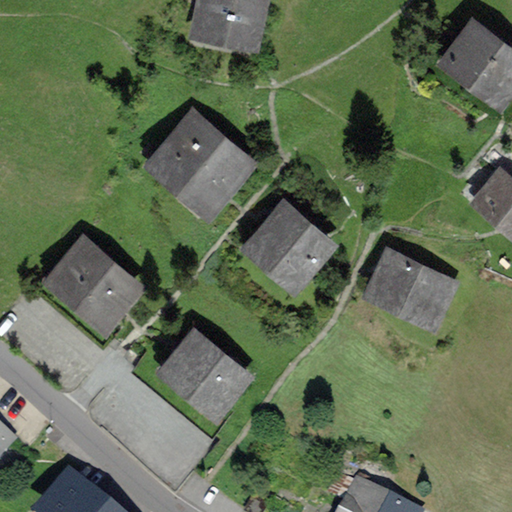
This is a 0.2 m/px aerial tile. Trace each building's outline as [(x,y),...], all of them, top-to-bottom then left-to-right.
[(207,0),(204,16),(259,28),(265,0),(207,0)] [(505,34),(480,15),(453,50),(504,90),(511,79),(511,36),(507,32),(505,34)] [(160,148),(215,194),(256,145),(201,100),(160,148)] [(483,194),(511,219),(511,174),(505,169),(483,194)] [(313,208),(292,191),(258,231),(302,268),(336,228),(326,220),(329,216),(316,205),(313,208)] [(58,264),(111,309),(141,273),(116,252),(118,250),(90,226),(58,264)] [(393,246),(374,284),(435,315),(454,276),(393,246)] [(200,321),(171,355),(221,397),(252,361),(225,338),(223,340),(200,321)] [(0,441),(13,427),(0,415),(0,441)] [(348,494),(338,511),(421,511),(423,509),(343,467),(333,486),(348,494)] [(59,511),(127,511),(116,503),(120,499),(108,489),(105,493),(76,469),(48,503),(59,511)] [(262,477),(249,501),(265,509),(278,485),(262,477)]
